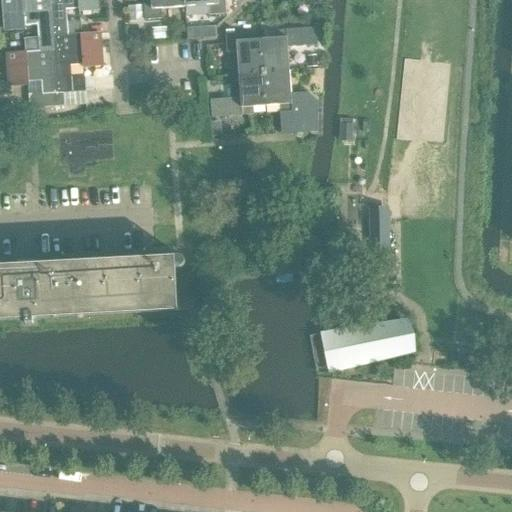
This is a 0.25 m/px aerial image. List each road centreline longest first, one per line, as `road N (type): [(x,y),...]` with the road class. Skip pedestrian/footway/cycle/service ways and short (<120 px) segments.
road 1 (tertiary): [(422,474),(0,429)]
road 2 (residential): [(0,480),(309,511)]
road 3 (residential): [(112,0),(116,74),(201,68)]
road 4 (residential): [(0,224),(145,216)]
